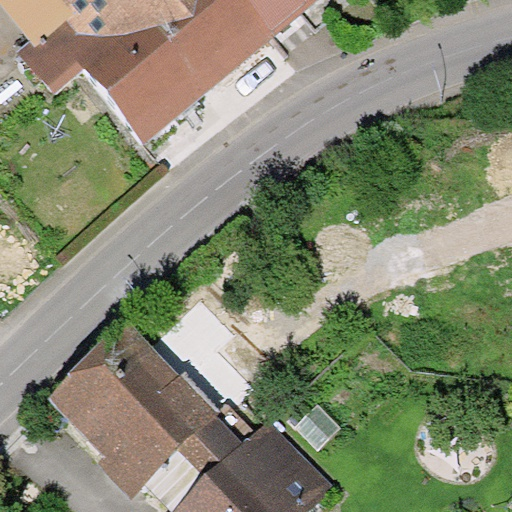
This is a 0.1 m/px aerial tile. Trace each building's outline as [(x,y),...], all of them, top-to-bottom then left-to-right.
[(271,38),(240,0),(125,0),(141,19),(202,95),(239,64),(271,38)] [(240,0),(271,38),(306,10),(297,0),(240,0)] [(318,0),(297,0),(306,10),(318,0)] [(83,67),(102,51),(75,18),(27,58),(54,90),(83,67)] [(102,51),(83,67),(144,144),(178,115),(202,95),(141,19),(102,51)] [(178,388),(206,361),(217,350),(196,329),(158,367),(178,388)] [(60,398),(112,452),(178,388),(158,367),(125,335),(90,369),(60,398)] [(112,452),(147,487),(239,396),(206,361),(178,388),(112,452)] [(147,487),(170,511),(312,511),(333,491),(239,396),(147,487)]
